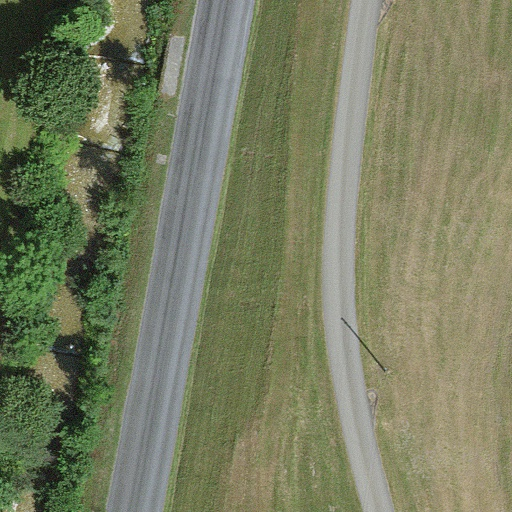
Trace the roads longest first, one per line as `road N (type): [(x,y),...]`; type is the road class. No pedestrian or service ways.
road 1 (tertiary): [(229,0),(136,511)]
road 2 (track): [(379,511),(341,333),(339,264),(367,0)]
